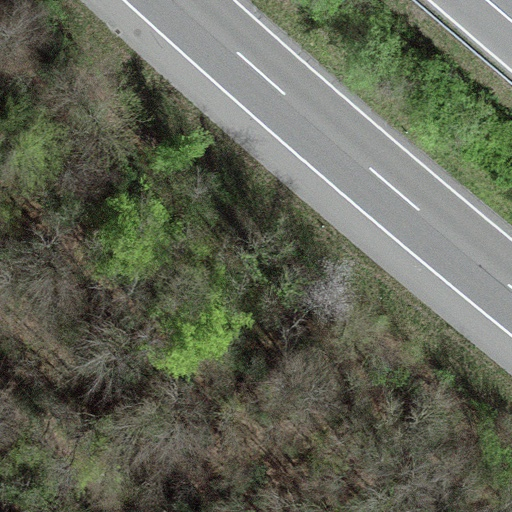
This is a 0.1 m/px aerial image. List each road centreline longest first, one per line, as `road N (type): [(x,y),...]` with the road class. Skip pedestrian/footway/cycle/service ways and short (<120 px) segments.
road 1 (motorway): [(179,0),(511,287)]
road 2 (track): [(135,511),(0,394)]
